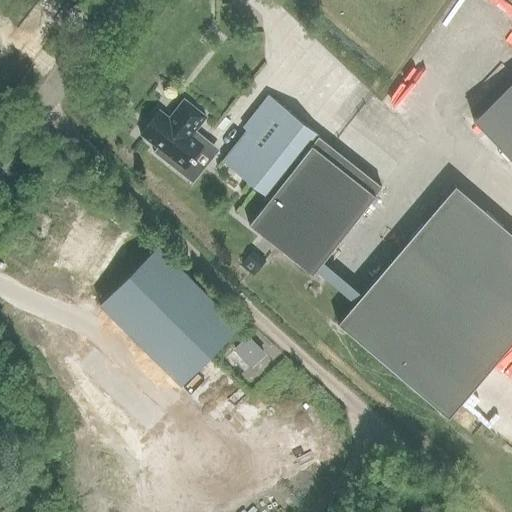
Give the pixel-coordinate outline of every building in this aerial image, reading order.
[(511,80),(472,119),(511,160),(511,80)] [(311,274),(381,186),(318,136),(318,135),(271,98),(222,160),(268,197),(248,223),(311,274)] [(169,118),(159,110),(140,134),(156,147),(152,152),(183,176),(196,160),(193,157),(202,145),(190,136),(205,117),(183,99),(169,118)] [(511,339),(511,234),(455,185),(337,323),(447,416),(511,339)] [(36,251),(0,223),(0,255),(20,271),(36,251)] [(159,248),(100,306),(181,386),(239,327),(159,248)] [(251,367),(263,355),(247,338),(234,350),(251,367)]
